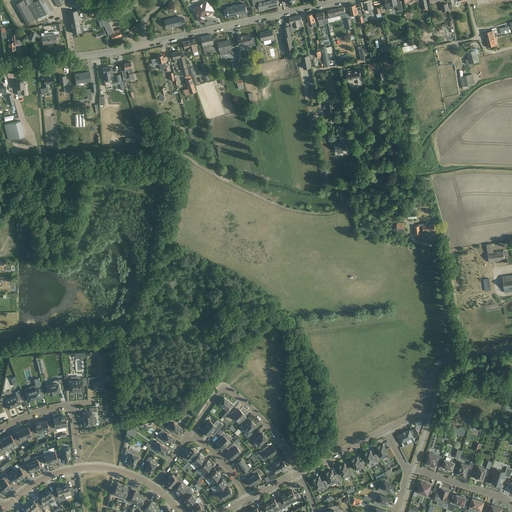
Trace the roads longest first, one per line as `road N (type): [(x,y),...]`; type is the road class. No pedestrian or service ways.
road 1 (unclassified): [(302,10),(314,71),(477,39),(469,0)]
road 2 (residential): [(300,472),(271,428),(222,386),(190,433)]
road 3 (residential): [(386,429),(419,407),(445,358),(511,348)]
road 4 (unclassified): [(145,45),(302,10)]
road 5 (unclassified): [(0,67),(145,45)]
road 6 (residential): [(79,468),(72,404),(0,430)]
